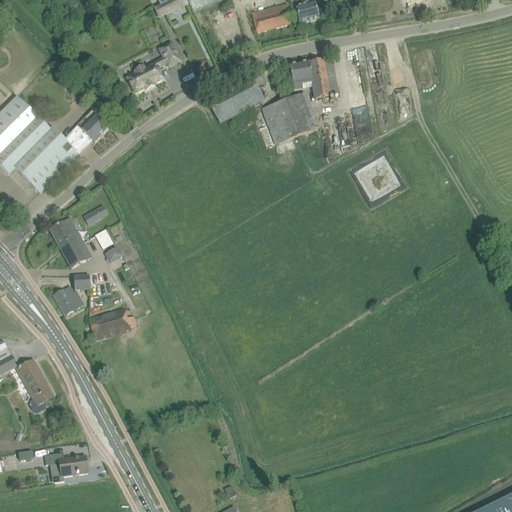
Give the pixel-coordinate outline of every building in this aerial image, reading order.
[(159,21),(189,6),(186,0),(157,0),(160,5),(153,8),(159,21)] [(223,0),(186,0),(189,6),(193,14),(223,0)] [(319,20),(316,11),(315,6),(311,7),(309,0),(300,0),(303,9),(296,11),(300,25),(319,20)] [(295,24),(293,15),(290,5),(251,15),(257,35),(295,24)] [(135,74),(126,78),(135,95),(145,90),(145,91),(154,87),(153,85),(163,80),(158,70),(167,65),(168,68),(180,62),(170,44),(157,50),(162,60),(145,69),(145,68),(135,72),(135,74)] [(289,67),(291,77),(294,92),(312,88),(314,100),(339,95),(332,60),(309,64),(309,63),(289,67)] [(219,124),(264,100),(258,89),(265,86),(259,75),(208,103),(219,124)] [(262,110),(276,146),(319,132),(305,95),(262,110)] [(0,167),(9,176),(15,170),(40,194),(78,155),(78,156),(89,145),(92,142),(94,145),(109,129),(92,113),(86,119),(85,119),(77,127),(77,128),(64,141),(52,130),(51,132),(17,99),(0,115),(0,167)] [(103,207),(96,211),(101,220),(108,216),(103,207)] [(93,258),(75,229),(70,220),(50,232),(71,270),(80,265),(93,258)] [(123,257),(118,248),(105,256),(109,265),(120,258),(123,257)] [(90,277),(74,278),(74,292),(90,291),(90,277)] [(65,317),(74,312),(84,307),(76,293),(74,295),(73,293),(70,288),(64,292),(53,297),(65,317)] [(124,310),(99,318),(89,321),(96,342),(130,332),(129,328),(136,326),(133,317),(127,319),(124,310)] [(0,376),(18,367),(8,349),(7,349),(3,341),(0,342),(0,376)] [(54,399),(33,361),(24,366),(16,370),(34,401),(31,403),(30,405),(30,407),(34,414),(37,414),(45,411),(46,408),(44,404),(45,403),(54,399)] [(60,437),(50,432),(47,437),(57,442),(60,437)] [(45,457),(47,467),(59,465),(61,479),(88,475),(85,458),(60,462),(59,455),(45,457)] [(231,486),(224,490),(229,500),(236,496),(231,486)] [(511,511),(511,496),(480,511),(511,511)]
